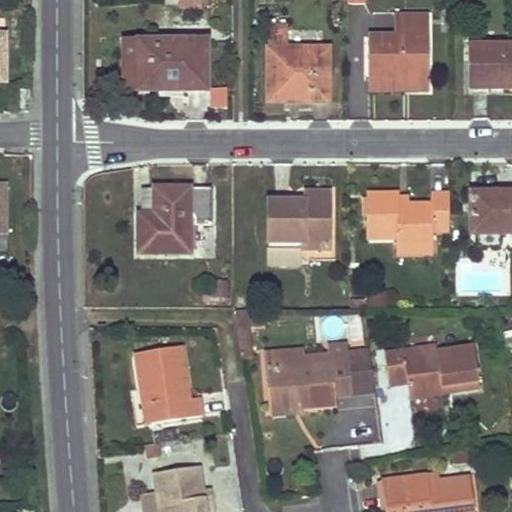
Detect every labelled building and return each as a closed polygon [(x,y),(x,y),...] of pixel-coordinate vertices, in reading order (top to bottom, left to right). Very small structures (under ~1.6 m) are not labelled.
[(202,10),(201,0),(179,0),(180,10),(202,10)] [(429,91),(429,16),(394,16),(394,37),(368,37),(369,81),(409,81),(409,92),(429,91)] [(329,103),(329,49),(288,49),(287,26),(269,26),(269,102),(286,103),(286,97),(311,97),(311,103),(329,103)] [(138,81),(138,43),(125,42),(125,81),(138,81)] [(138,43),(138,81),(125,81),(125,95),(207,95),(206,42),(138,43)] [(511,89),(511,46),(468,47),(468,90),(511,89)] [(409,92),(409,81),(369,81),(368,92),(409,92)] [(227,109),(227,90),(214,90),(214,109),(227,109)] [(211,225),(211,189),(154,189),(154,190),(141,190),(141,217),(138,217),(139,255),(190,254),(190,251),(190,225),(195,225),(211,225)] [(511,234),(511,193),(471,194),(472,235),(478,235),(500,235),(511,234)] [(328,250),(329,194),(310,194),(310,203),(303,203),(269,203),(269,265),(299,265),(299,250),(328,250)] [(449,232),(449,195),(432,195),(432,205),(408,205),(399,205),(399,198),(399,195),(367,195),(367,239),(397,239),(397,245),(433,244),(433,232),(449,232)] [(500,248),(500,235),(478,235),(478,248),(500,248)] [(460,256),(460,243),(450,244),(450,256),(460,256)] [(433,254),(433,244),(397,245),(397,254),(433,254)] [(227,298),(227,282),(213,282),(213,298),(227,298)] [(386,308),(385,293),(367,293),(367,309),(386,308)] [(260,310),(260,297),(238,297),(238,309),(250,309),(260,310)] [(365,309),(364,300),(350,300),(350,309),(360,309),(365,309)] [(266,326),(266,316),(271,315),(271,310),(260,310),(250,309),(235,312),(239,345),(250,343),(247,328),(266,326)] [(493,326),(492,314),(478,315),(479,327),(493,326)] [(511,352),(511,331),(503,333),(506,354),(511,352)] [(252,359),(250,343),(239,345),(242,360),(252,359)] [(375,393),(369,352),(348,354),(347,345),(327,347),(328,356),(301,358),(301,350),(266,354),(267,370),(266,370),(269,411),(300,408),(336,405),(336,396),(375,393)] [(479,389),(473,348),(437,353),(436,345),(404,350),(405,352),(385,355),(390,386),(408,383),(410,398),(443,394),(442,386),(455,384),(457,392),(479,389)] [(202,417),(199,399),(189,401),(186,381),(176,382),(174,372),(185,371),(181,348),(136,355),(144,409),(153,408),(156,424),(202,417)] [(186,381),(185,371),(174,372),(176,382),(186,381)] [(156,424),(153,408),(144,409),(147,426),(156,424)] [(161,443),(178,439),(177,431),(164,432),(164,434),(154,436),(155,444),(160,443),(161,443)] [(161,457),(160,443),(155,444),(145,446),(147,459),(161,457)] [(472,464),(470,453),(452,455),(454,466),(472,464)] [(205,511),(203,491),(199,468),(155,474),(157,496),(159,511),(205,511)] [(439,483),(438,476),(427,477),(428,484),(439,483)] [(474,511),(470,479),(439,483),(428,484),(427,477),(382,482),(385,511),(474,511)] [(213,511),(210,490),(203,491),(205,511),(213,511)] [(159,511),(157,496),(143,498),(144,511),(159,511)]
